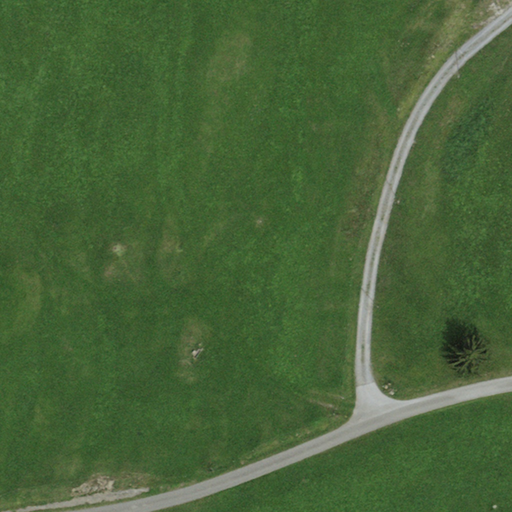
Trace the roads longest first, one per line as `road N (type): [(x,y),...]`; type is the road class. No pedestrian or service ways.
road 1 (unclassified): [(57,511),(169,492),(372,414),(511,375)]
road 2 (track): [(372,414),(365,355),(397,161),(462,58),(511,16)]
